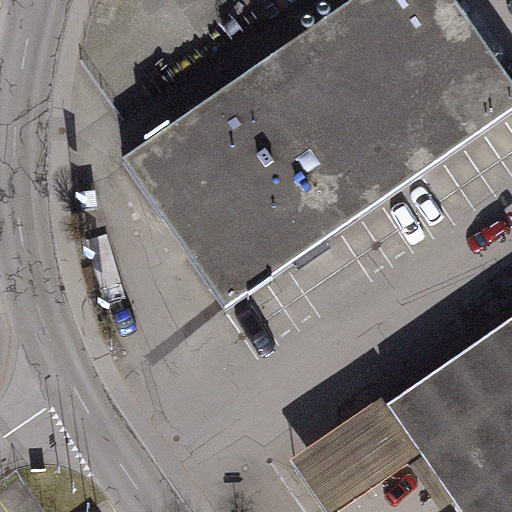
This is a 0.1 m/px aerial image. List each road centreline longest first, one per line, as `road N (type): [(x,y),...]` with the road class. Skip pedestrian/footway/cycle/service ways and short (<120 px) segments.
road 1 (secondary): [(37,0),(16,79),(21,241),(36,307),(75,393)]
road 2 (secondary): [(75,393),(153,511)]
